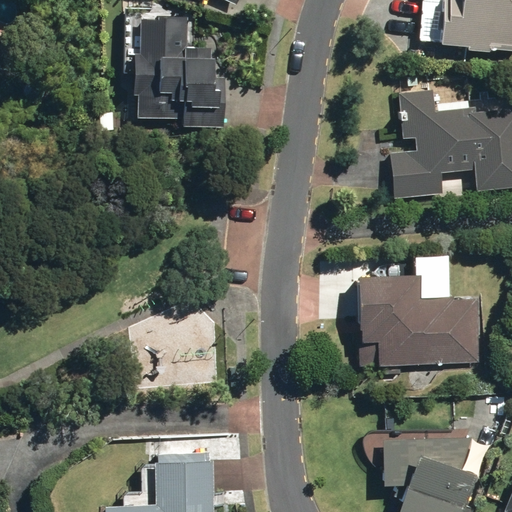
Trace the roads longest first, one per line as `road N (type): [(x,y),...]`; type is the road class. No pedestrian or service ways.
road 1 (residential): [(293,511),(280,426),(277,306),(316,34),(328,0)]
road 2 (unknown): [(290,208),(368,226),(511,213)]
